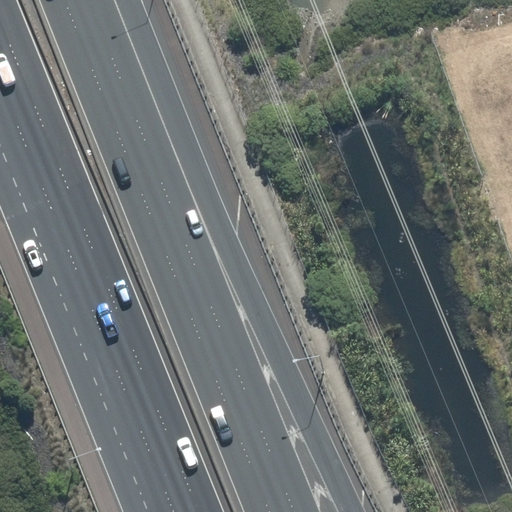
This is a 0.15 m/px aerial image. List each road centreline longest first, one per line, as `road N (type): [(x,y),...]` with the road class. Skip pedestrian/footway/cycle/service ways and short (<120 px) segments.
road 1 (motorway): [(66,0),(226,394)]
road 2 (motorway): [(154,408),(0,18)]
road 3 (motorway): [(226,394),(306,511)]
road 4 (motorway): [(226,394),(273,511)]
